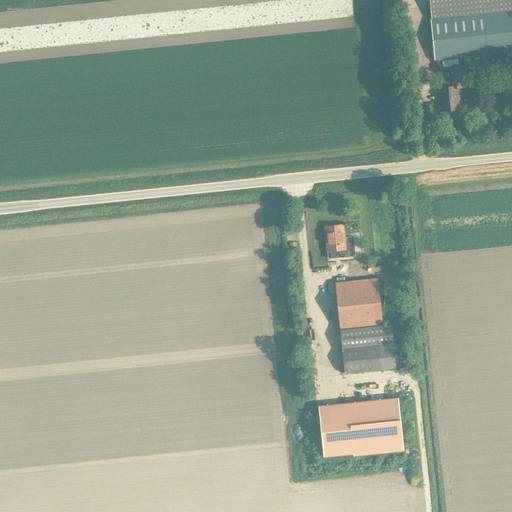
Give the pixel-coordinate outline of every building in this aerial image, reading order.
[(510,0),(427,0),(430,19),(511,10),(510,0)] [(511,18),(511,10),(430,19),(434,60),(511,52),(511,18)] [(455,88),(461,87),(460,78),(446,79),(447,88),(439,89),(441,109),(457,108),(455,88)] [(326,251),(345,249),(342,225),(324,227),(326,251)] [(376,279),(335,283),(340,330),(381,326),(376,279)] [(340,330),(342,348),(392,342),(390,325),(381,326),(340,330)] [(395,368),(392,342),(342,348),(344,374),(395,368)] [(323,457),(403,448),(397,398),(318,406),(323,457)]
